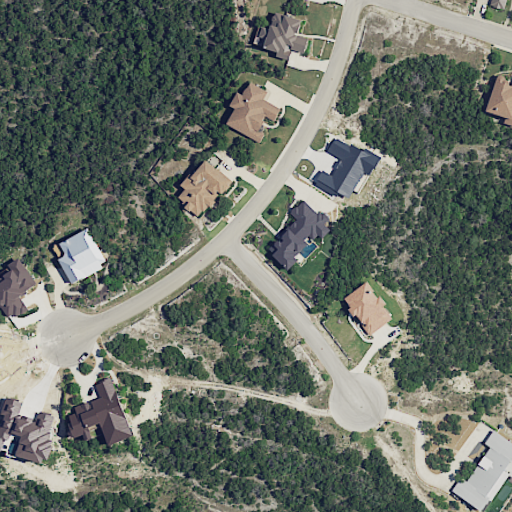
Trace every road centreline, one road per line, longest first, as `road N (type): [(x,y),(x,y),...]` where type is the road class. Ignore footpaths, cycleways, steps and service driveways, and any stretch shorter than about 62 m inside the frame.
road 1 (residential): [(66,338),(192,270),(294,156),(342,53),(353,0)]
road 2 (residential): [(225,237),(359,397)]
road 3 (residential): [(386,0),(511,41)]
